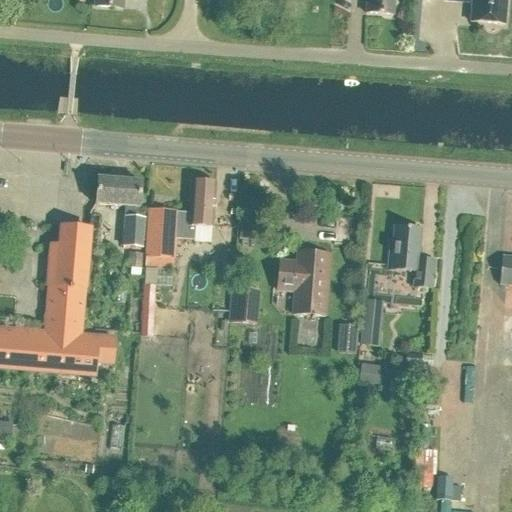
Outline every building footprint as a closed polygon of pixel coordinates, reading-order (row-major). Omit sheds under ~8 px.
[(94,0),(93,9),(121,12),(122,0),(94,0)] [(365,0),(364,16),(392,18),(393,3),(396,3),(396,0),(365,0)] [(469,25),(503,27),(504,0),(440,0),(440,3),(470,6),(469,25)] [(140,185),(96,181),(94,207),(123,209),(122,220),(137,221),(140,185)] [(159,242),(143,241),(142,260),(143,260),(143,270),(172,271),(172,261),(173,262),(174,240),(193,241),(194,227),(211,228),(214,186),(190,185),(188,215),(161,213),(159,242)] [(66,210),(65,219),(109,225),(110,216),(66,210)] [(146,210),(143,241),(159,242),(161,213),(161,211),(146,210)] [(137,221),(122,220),(120,249),(142,251),(144,222),(137,221)] [(89,231),(60,229),(59,248),(50,247),(47,288),(48,288),(44,335),(0,330),(0,369),(95,378),(96,364),(112,366),(114,340),(80,338),(89,231)] [(420,233),(392,230),(391,245),(389,245),(386,271),(413,274),(412,287),(430,289),(433,262),(417,261),(420,233)] [(293,264),(278,262),(276,262),(274,295),(291,297),(289,318),(325,320),(329,257),(294,254),(293,264)] [(498,286),(511,287),(511,258),(501,258),(498,286)] [(356,298),(379,296),(378,282),(355,283),(356,298)] [(484,375),(511,378),(511,304),(507,304),(509,290),(468,285),(467,294),(494,297),(491,322),(490,322),(484,375)] [(226,326),(255,328),(257,293),(229,291),(226,326)] [(357,348),(376,349),(381,304),(362,302),(357,348)] [(334,356),(353,358),(356,330),(337,328),(334,356)] [(422,370),(423,357),(405,356),(404,369),(422,370)] [(360,365),(358,385),(379,388),(382,369),(360,365)] [(432,477),(433,453),(415,452),(415,477),(432,477)]
